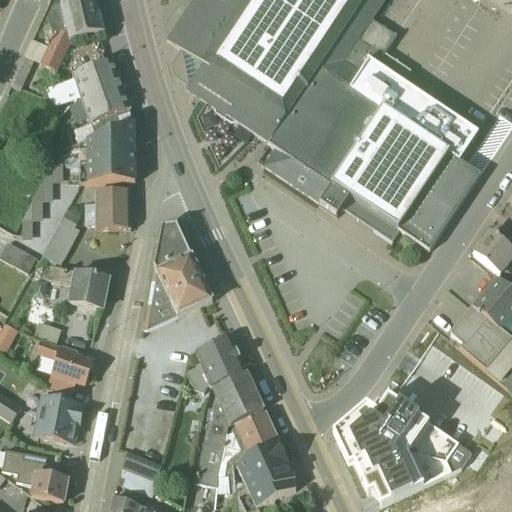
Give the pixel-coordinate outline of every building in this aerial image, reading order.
[(47,51),(39,67),(56,75),(70,45),(102,37),(93,0),(90,0),(50,10),(46,19),(50,38),(54,37),(47,51)] [(274,153),(371,23),(385,0),(194,0),(165,44),(180,53),(176,58),(182,62),(184,72),(186,82),(182,87),(187,90),(185,93),(187,95),(199,102),(212,111),(214,117),(220,120),(224,123),(229,122),(274,153)] [(412,0),(397,31),(407,36),(425,0),(412,0)] [(371,23),(274,153),(263,170),(318,207),(317,208),(336,220),(341,213),(348,202),(398,235),(428,255),(479,179),(458,165),(477,137),(400,85),(406,75),(382,59),(395,39),(371,23)] [(23,60),(33,64),(39,67),(47,51),(30,43),(23,60)] [(182,62),(176,58),(170,68),(172,80),(182,87),(186,82),(184,72),(182,62)] [(33,64),(23,60),(9,89),(19,94),(33,64)] [(36,114),(50,109),(77,99),(80,105),(86,122),(88,128),(128,114),(110,65),(71,79),(72,84),(46,93),(36,114)] [(86,122),(80,105),(66,110),(73,127),(86,122)] [(50,109),(36,114),(14,152),(36,165),(57,124),(50,109)] [(128,114),(88,128),(94,142),(133,128),(128,114)] [(94,142),(88,128),(72,134),(77,148),(94,142)] [(94,142),(77,148),(78,188),(134,187),(133,128),(94,142)] [(51,187),(62,187),(61,167),(51,167),(20,224),(21,244),(31,244),(31,225),(41,224),(41,206),(51,205),(51,187)] [(94,235),(129,234),(128,195),(93,195),(93,208),(83,208),(83,228),(93,229),(94,235)] [(348,202),(341,213),(391,247),(398,235),(348,202)] [(41,260),(58,270),(78,234),(73,231),(77,221),(66,215),(41,260)] [(145,335),(142,335),(145,336),(211,306),(210,305),(201,287),(201,285),(194,271),(193,270),(190,263),(190,261),(176,231),(175,229),(161,231),(144,320),(150,332),(145,335)] [(511,250),(492,235),(474,258),(501,279),(498,283),(511,294),(511,250)] [(6,247),(0,258),(0,263),(26,277),(35,262),(6,247)] [(107,283),(49,271),(46,284),(70,289),(67,307),(101,314),(107,283)] [(511,299),(495,286),(472,314),(511,348),(511,299)] [(511,348),(472,314),(448,342),(461,354),(511,399),(511,348)] [(59,335),(37,327),(33,339),(55,347),(59,335)] [(16,336),(3,328),(0,334),(0,359),(3,361),(16,336)] [(198,371),(185,377),(193,395),(202,398),(204,392),(208,390),(209,393),(244,377),(228,342),(193,358),(198,371)] [(74,388),(83,391),(91,367),(75,361),(76,358),(39,345),(35,359),(39,361),(35,374),(49,379),(45,392),(70,400),(74,388)] [(216,492),(225,439),(226,431),(261,415),(246,382),(211,398),(217,410),(213,412),(211,427),(206,426),(193,488),(216,492)] [(21,412),(0,398),(0,421),(10,428),(21,412)] [(72,447),(75,432),(76,433),(80,411),(39,403),(32,439),(72,447)] [(372,497),(379,511),(460,475),(471,461),(390,404),(378,420),(365,411),(332,440),(347,472),(352,470),(366,500),(372,497)] [(225,439),(216,492),(215,499),(233,498),(233,494),(230,474),(234,471),(247,462),(277,448),(263,419),(232,434),(231,438),(225,439)] [(247,462),(234,471),(243,491),(233,494),(233,498),(234,511),(258,511),(294,495),(290,486),(294,485),(283,461),(278,450),(277,448),(247,462)] [(44,463),(4,455),(0,476),(17,479),(15,487),(31,490),(29,501),(62,507),(66,486),(42,481),(44,463)] [(120,475),(153,488),(160,471),(124,457),(120,475)] [(153,488),(120,475),(116,490),(151,503),(156,489),(153,488)] [(455,483),(405,508),(407,511),(466,511),(475,508),(469,495),(462,498),(455,483)] [(112,502),(108,511),(139,511),(112,502)]
